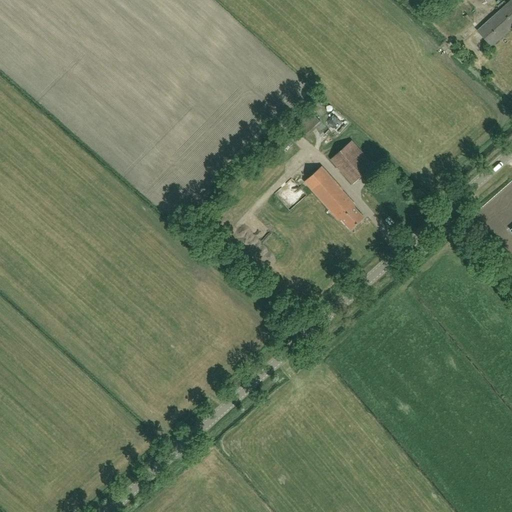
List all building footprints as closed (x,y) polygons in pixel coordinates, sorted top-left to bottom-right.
[(511,0),(485,0),(489,3),(492,0),(511,0),(477,31),(491,46),(511,27),(511,0)] [(342,134),(351,124),(336,111),(327,121),(342,134)] [(307,138),(322,124),(311,112),(297,125),(307,138)] [(282,152),(291,143),(284,137),(276,146),(282,152)] [(352,184),(373,166),(351,141),(330,160),(352,184)] [(277,179),(284,174),(275,163),(269,168),(277,179)] [(350,230),(363,218),(354,207),(355,205),(321,167),(305,182),(339,220),(340,219),(350,230)] [(288,194),(285,199),(295,205),(298,201),(288,194)]
